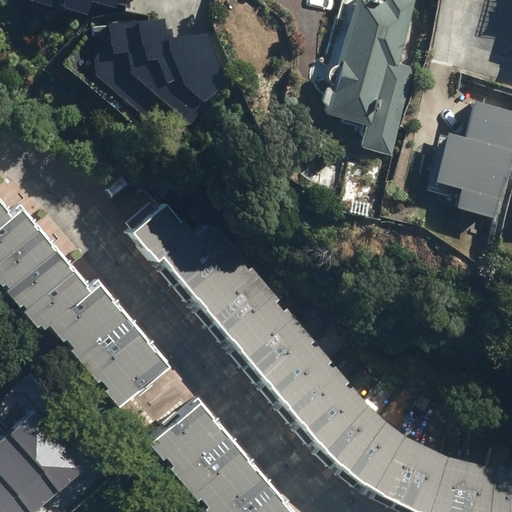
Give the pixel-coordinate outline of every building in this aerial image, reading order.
[(54,0),(52,9),(78,16),(81,0),(92,0),(109,4),(110,0),(54,0)] [(378,0),(378,3),(365,0),(348,0),(331,67),(325,69),(321,75),(321,83),(325,88),(319,116),(360,126),(354,150),(386,158),(410,67),(393,63),(409,1),(405,0),(378,0)] [(154,22),(105,28),(108,54),(121,52),(124,76),(185,137),(209,114),(197,103),(234,87),(211,34),(166,39),(165,30),(155,31),(154,22)] [(446,133),(432,178),(459,187),(452,209),(494,222),(511,162),(511,112),(472,101),(460,138),(446,133)] [(122,228),(114,235),(139,266),(145,261),(321,468),(347,488),(391,511),(511,511),(511,472),(480,470),(431,459),(390,440),(369,425),(358,413),(339,391),(334,394),(329,387),(334,384),(321,370),(317,373),(312,367),(317,364),(303,348),(299,352),(295,346),(299,344),(273,313),(269,315),(261,306),(265,303),(237,271),(234,274),(226,264),(230,262),(202,229),(199,232),(195,227),(181,239),(167,223),(160,226),(147,208),(143,205),(119,224),(122,228)] [(0,307),(25,339),(36,330),(50,347),(53,344),(60,352),(57,354),(83,387),(87,384),(94,393),(91,396),(104,412),(152,373),(82,287),(72,295),(4,212),(0,215),(0,307)] [(43,391),(0,427),(0,511),(32,511),(99,457),(43,391)] [(277,511),(184,403),(133,446),(148,464),(151,460),(159,469),(156,473),(183,505),(186,502),(194,511),(192,511),(277,511)]
